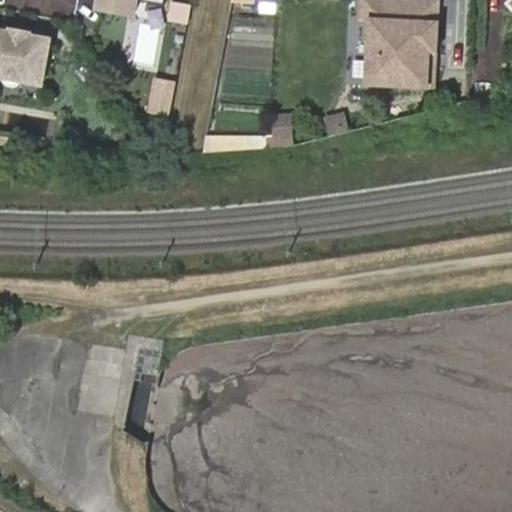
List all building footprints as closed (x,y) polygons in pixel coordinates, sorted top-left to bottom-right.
[(101,0),(99,11),(136,17),(138,0),(101,0)] [(250,8),(251,0),(232,0),(232,4),(250,8)] [(273,15),(273,0),(256,0),(256,14),(273,15)] [(368,90),(428,93),(431,56),(438,57),(440,23),(405,21),(406,1),(393,0),(364,0),(363,23),(372,24),(368,90)] [(442,2),(406,1),(405,21),(440,23),(442,2)] [(51,42),(0,32),(0,78),(44,86),(51,42)] [(431,56),(428,93),(435,93),(438,57),(431,56)] [(325,137),(345,134),(342,113),(322,116),(325,137)] [(274,118),(276,145),(291,144),(289,117),(274,118)]
